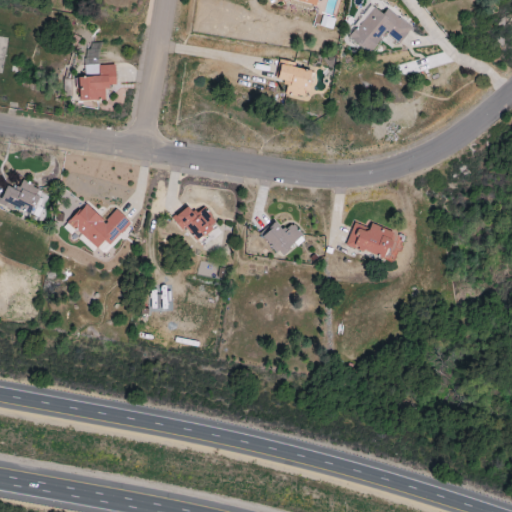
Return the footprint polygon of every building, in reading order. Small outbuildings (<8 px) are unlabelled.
[(348,38),(372,55),(386,34),(400,44),(412,26),(387,9),(384,14),(371,5),(348,38)] [(79,101),(104,101),(104,87),(116,87),(115,65),(100,65),(99,43),(85,44),(86,78),(79,78),(79,101)] [(310,71),(295,68),(296,63),(279,60),(275,79),(287,81),(284,94),(305,99),(310,71)] [(31,216),(42,191),(22,181),(19,189),(8,185),(0,203),(31,216)] [(131,224),(117,210),(104,222),(86,204),(68,222),(96,250),(105,241),(109,246),(131,224)] [(217,226),(205,208),(194,215),(189,207),(173,218),(182,231),(186,227),(196,241),(217,226)] [(262,233),(279,256),(304,238),(294,224),(283,232),(277,223),(262,233)] [(371,224),(369,228),(354,223),(346,245),(390,262),(401,235),(371,224)]
